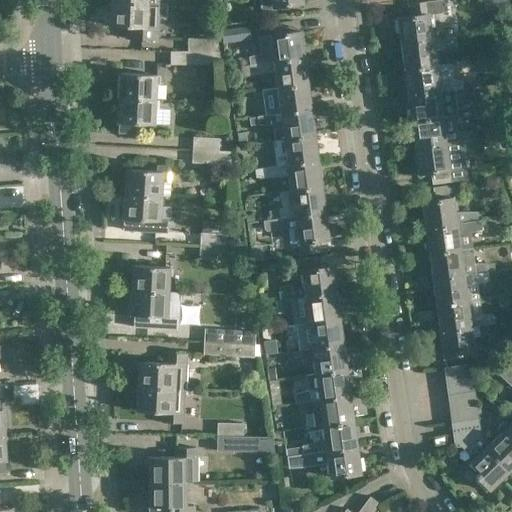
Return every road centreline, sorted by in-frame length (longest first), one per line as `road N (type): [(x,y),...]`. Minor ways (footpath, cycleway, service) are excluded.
road 1 (residential): [(440,511),(411,462),(345,0)]
road 2 (secondary): [(81,511),(49,58)]
